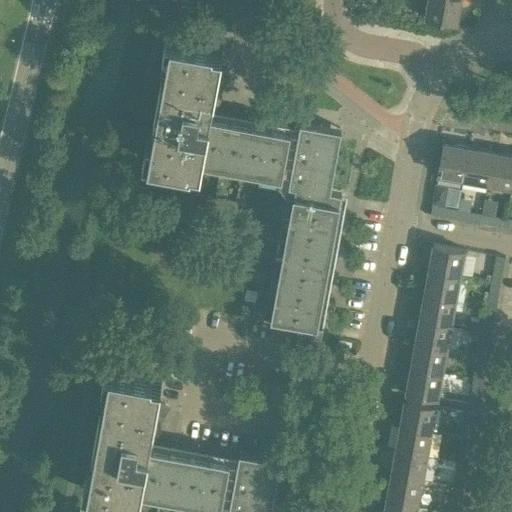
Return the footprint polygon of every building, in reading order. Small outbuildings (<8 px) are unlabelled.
[(376,0),(367,0),(366,7),(375,8),(376,0)] [(401,0),(398,0),(381,0),(380,9),(399,13),(401,0)] [(456,23),(460,0),(427,0),(424,17),(456,23)] [(201,168),(210,115),(222,51),(213,50),(214,45),(171,37),(149,160),(191,167),(191,166),(201,168)] [(223,171),(232,119),(210,115),(201,168),(223,171)] [(244,175),(254,123),(232,119),(223,171),(244,175)] [(266,179),(275,126),(254,123),(244,175),(266,179)] [(288,183),(290,170),(294,150),(297,130),(275,126),(266,179),(288,183)] [(339,138),(297,130),(294,150),(336,158),(339,138)] [(464,179),(470,147),(445,143),(439,175),(464,179)] [(489,183),(494,152),(470,147),(464,179),(489,183)] [(332,177),(336,158),(294,150),(290,170),(332,177)] [(511,187),(511,155),(494,152),(489,183),(511,187)] [(329,197),(332,177),(290,170),(288,183),(287,189),(329,197)] [(339,199),(329,197),(287,189),(283,210),(336,220),(339,199)] [(456,220),(458,211),(433,206),(432,216),(456,220)] [(332,240),(336,220),(283,210),(279,231),(332,240)] [(481,225),(483,215),(458,211),(456,220),(481,225)] [(507,220),(483,215),(481,225),(505,229),(507,220)] [(328,261),(332,240),(279,231),(275,251),(328,261)] [(434,243),(429,268),(461,273),(466,249),(434,243)] [(324,281),(328,261),(275,251),(272,272),(324,281)] [(498,255),(493,279),(502,281),(507,256),(498,255)] [(457,298),(461,273),(429,268),(425,292),(457,298)] [(321,302),(324,281),(272,272),(268,292),(321,302)] [(498,305),(502,281),(493,279),(489,304),(498,305)] [(317,320),(321,302),(268,292),(264,313),(300,320),(299,330),(321,334),(324,321),(317,320)] [(452,322),(457,298),(425,292),(421,317),(452,322)] [(493,330),(498,305),(489,304),(484,328),(493,330)] [(448,347),(452,322),(421,317),(416,341),(448,347)] [(489,354),(493,330),(484,328),(480,353),(489,354)] [(443,372),(448,347),(416,341),(412,366),(443,372)] [(484,379),(489,354),(480,353),(475,377),(484,379)] [(439,398),(443,372),(412,366),(407,392),(439,398)] [(131,495),(140,497),(150,444),(162,380),(151,378),(152,376),(111,368),(88,490),(130,498),(131,495)] [(480,405),(484,379),(475,377),(470,403),(480,405)] [(405,399),(401,424),(433,429),(437,405),(405,399)] [(469,410),(464,435),(474,437),(478,412),(469,410)] [(428,454),(433,429),(401,424),(396,448),(428,454)] [(469,461),(474,437),(464,435),(460,459),(469,461)] [(162,501),(172,448),(150,444),(140,497),(162,501)] [(184,505),(193,452),(172,448),(162,501),(184,505)] [(424,478),(428,454),(396,448),(392,473),(424,478)] [(205,509),(215,456),(193,452),(184,505),(205,509)] [(232,480),(236,460),(215,456),(205,509),(221,511),(226,511),(228,500),(232,480)] [(464,486),(469,461),(460,459),(455,484),(464,486)] [(279,468),(236,460),(232,480),(275,488),(279,468)] [(419,503),(424,478),(392,473),(388,497),(419,503)] [(271,508),(275,488),(232,480),(228,500),(271,508)] [(460,510),(464,486),(455,484),(451,509),(460,510)] [(417,511),(419,503),(388,497),(384,511),(417,511)] [(270,511),(271,508),(228,500),(226,511),(270,511)]
